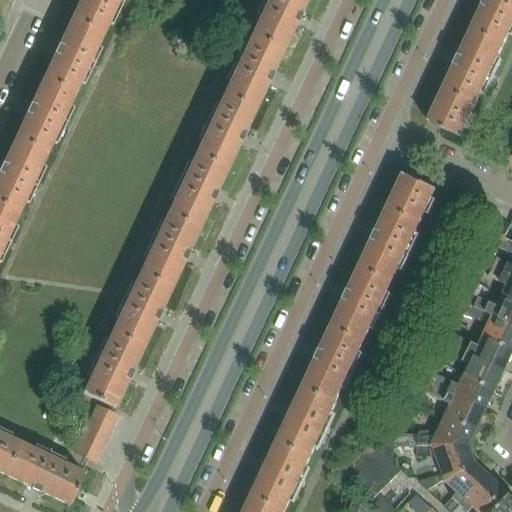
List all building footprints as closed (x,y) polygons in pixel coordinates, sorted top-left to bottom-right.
[(119,0),(80,0),(71,21),(102,36),(119,0)] [(306,0),(269,0),(253,35),(284,49),(295,26),(296,26),(301,16),(299,16),(306,0)] [(511,0),(485,0),(482,7),(471,32),(503,47),(511,27),(511,0)] [(102,36),(71,21),(60,44),(59,44),(54,54),(55,54),(42,81),(74,96),(102,36)] [(442,93),(474,109),(503,47),(471,32),(459,56),(454,66),(454,67),(442,93)] [(284,49),(253,35),(224,95),(256,109),(267,85),(268,86),(273,75),(272,75),(284,49)] [(74,96),(42,81),(31,104),(30,103),(26,113),(27,114),(14,141),(46,156),(74,96)] [(474,109),(442,93),(428,123),(432,124),(432,125),(438,128),(439,128),(460,138),(474,109)] [(256,109),(224,95),(196,154),(228,169),(239,145),(240,145),(245,135),(244,134),(256,109)] [(46,156),(14,141),(3,164),(2,164),(0,168),(0,207),(17,216),(46,156)] [(228,169),(196,154),(168,214),(199,229),(211,204),(212,204),(217,194),(216,193),(228,169)] [(421,222),(435,192),(435,191),(415,181),(415,180),(406,176),(406,177),(403,176),(388,207),(421,222)] [(0,252),(17,216),(0,207),(0,252)] [(388,207),(377,231),(376,231),(371,241),(372,242),(360,266),(392,281),(421,222),(388,207)] [(199,229),(168,214),(140,274),(171,289),(183,263),(184,264),(189,253),(188,252),(199,229)] [(486,218),(477,237),(488,243),(498,222),(489,217),(487,216),(486,218)] [(498,222),(488,243),(511,254),(511,242),(504,238),(509,229),(510,227),(509,226),(508,227),(498,222)] [(495,260),(492,269),(511,278),(511,267),(507,265),(507,266),(495,260)] [(467,261),(460,275),(471,279),(477,266),(467,261)] [(360,266),(349,291),(348,291),(343,301),(344,301),(332,326),(364,341),(392,281),(360,266)] [(511,278),(492,269),(488,277),(499,282),(499,283),(506,286),(501,297),(511,302),(511,278)] [(161,313),(160,313),(171,289),(140,274),(112,334),(143,348),(155,323),(156,323),(161,313)] [(459,278),(453,291),(463,296),(465,292),(469,283),(459,278)] [(474,308),(473,309),(511,326),(511,302),(501,297),(497,306),(478,298),(474,308)] [(456,299),(451,309),(469,317),(487,326),(482,337),(511,350),(511,326),(473,309),(474,308),(456,299)] [(332,326),(321,350),(320,350),(315,360),(316,361),(304,386),(336,401),(364,341),(332,326)] [(143,348),(112,334),(84,393),(115,408),(128,381),(129,381),(133,371),(143,348)] [(459,337),(454,348),(501,370),(504,365),(505,366),(511,351),(511,350),(482,337),(478,346),(459,337)] [(441,345),(430,339),(422,356),(433,361),(441,345)] [(454,348),(451,356),(469,365),(463,376),(494,391),(501,376),(499,375),(501,370),(454,348)] [(417,366),(413,375),(427,382),(426,383),(436,388),(483,410),(485,405),(487,405),(494,391),(463,376),(459,386),(417,366)] [(426,383),(423,391),(432,396),(436,388),(426,383)] [(304,386),(278,442),(311,457),(336,403),(336,402),(336,401),(304,386)] [(432,396),(432,397),(450,405),(445,416),(475,430),(482,416),(480,415),(483,410),(436,388),(432,396)] [(113,426),(117,417),(112,414),(96,407),(92,416),(113,426)] [(87,425),(109,435),(113,426),(92,416),(87,425)] [(380,433),(376,445),(377,445),(378,445),(417,447),(468,447),(468,446),(467,446),(468,441),(470,442),(475,430),(445,416),(435,436),(380,433)] [(87,425),(83,434),(104,445),(109,435),(87,425)] [(0,472),(7,476),(22,445),(0,434),(0,472)] [(83,434),(79,443),(100,454),(104,445),(83,434)] [(278,442),(262,475),(252,496),(285,511),(311,457),(278,442)] [(96,463),(100,454),(79,443),(74,453),(89,459),(96,463)] [(39,493),(39,492),(68,505),(83,474),(22,445),(7,476),(31,487),(30,488),(39,493)] [(370,502),(371,502),(401,472),(374,449),(365,447),(340,474),(370,502)] [(468,447),(417,447),(417,457),(436,457),(442,475),(444,480),(445,482),(454,473),(474,464),(474,463),(470,452),(468,452),(467,448),(468,447)] [(456,494),(444,507),(449,511),(453,511),(486,477),(482,474),(483,472),(475,465),(474,464),(454,473),(445,482),(456,494)] [(442,475),(419,483),(427,492),(444,480),(442,475)] [(486,477),(453,511),(468,511),(472,509),(475,511),(483,511),(505,489),(505,488),(504,486),(501,489),(491,480),(490,481),(486,477)] [(511,511),(511,494),(510,493),(509,494),(505,489),(483,511),(511,511)] [(428,511),(431,509),(417,495),(408,504),(416,511),(428,511)] [(252,496),(244,511),(284,511),(285,511),(252,496)] [(367,511),(370,506),(355,499),(349,511),(367,511)]
